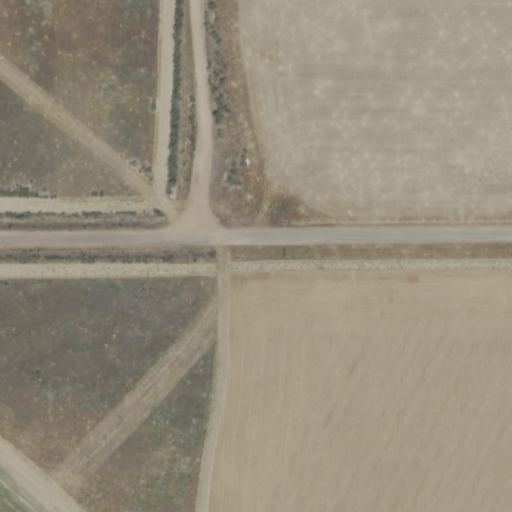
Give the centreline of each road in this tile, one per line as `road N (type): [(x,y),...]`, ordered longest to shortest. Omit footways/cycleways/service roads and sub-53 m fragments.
road 1 (residential): [(511,237),(0,241)]
road 2 (residential): [(177,241),(205,138),(200,0)]
